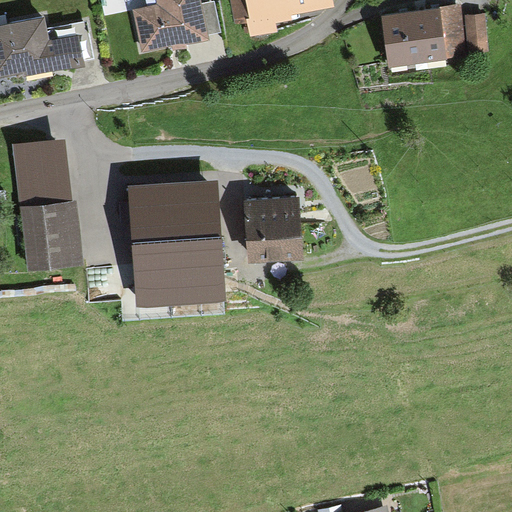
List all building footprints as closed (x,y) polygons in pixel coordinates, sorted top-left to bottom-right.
[(134,9),(143,52),(209,39),(208,34),(201,3),(200,0),(158,0),(159,4),(134,9)] [(292,15),(333,8),(331,0),(228,0),(233,26),(246,24),(249,38),(278,33),(277,24),(293,21),(292,15)] [(214,1),(201,3),(208,34),(220,32),(214,1)] [(383,14),(390,67),(466,57),(459,4),(383,14)] [(465,16),(469,55),(488,53),(483,14),(465,16)] [(0,78),(23,74),(24,78),(86,67),(85,60),(94,58),(87,20),(47,28),(45,17),(0,25),(0,78)] [(27,271),(84,264),(76,202),(72,202),(65,140),(12,147),(27,271)] [(224,299),(216,180),(131,185),(139,305),(224,299)] [(298,195),(245,199),(250,262),(303,258),(298,195)]
